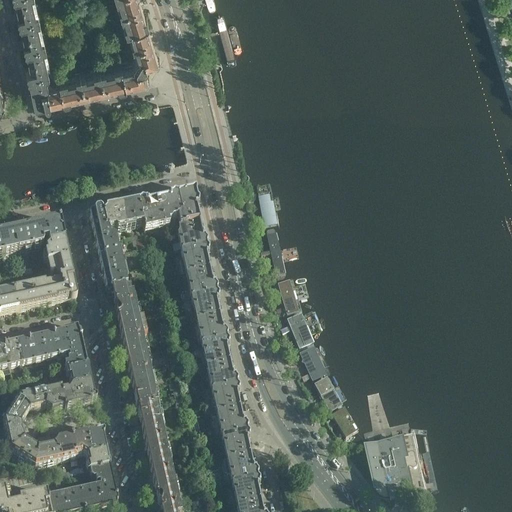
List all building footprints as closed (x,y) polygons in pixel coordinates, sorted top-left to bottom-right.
[(144,16),(142,7),(139,0),(118,0),(120,6),(118,6),(121,16),(123,15),(125,23),(123,23),(125,30),(129,29),(146,24),(146,23),(147,22),(146,17),(144,16)] [(205,0),(210,12),(210,13),(211,14),(212,15),(214,15),(215,15),(216,14),(217,13),(217,12),(217,11),(217,9),(214,0),(205,0)] [(35,11),(33,2),(15,6),(18,19),(38,15),(37,10),(35,11)] [(39,29),(37,20),(39,20),(38,15),(18,19),(21,33),(39,29)] [(217,22),(228,65),(228,66),(229,67),(229,68),(230,68),(230,69),(231,69),(232,69),(233,69),(234,69),(235,69),(235,68),(236,68),(236,67),(237,67),(237,66),(237,65),(237,64),(225,20),(225,19),(224,19),(223,18),(222,17),(221,16),(220,16),(219,15),(219,16),(218,18),(217,19),(217,20),(217,21),(217,22)] [(151,39),(150,34),(146,24),(129,29),(132,39),(130,40),(132,45),(134,44),(151,39)] [(41,38),(39,29),(21,33),(24,46),(44,42),(43,37),(41,38)] [(157,62),(158,59),(156,57),(151,39),(134,44),(137,55),(135,55),(131,62),(132,64),(121,66),(125,83),(143,79),(146,80),(148,77),(146,74),(144,67),(146,64),(157,62)] [(45,56),(43,47),(45,47),(44,42),(24,46),(27,60),(45,56)] [(48,69),(45,56),(27,60),(29,69),(26,69),(26,70),(26,71),(25,71),(25,72),(26,73),(27,74),(48,69)] [(125,83),(121,66),(121,65),(114,66),(114,68),(105,70),(105,68),(100,69),(104,88),(118,85),(119,86),(124,85),(125,83)] [(62,97),(58,80),(47,82),(46,75),(48,72),(48,69),(27,74),(27,75),(27,76),(26,76),(26,77),(27,77),(27,78),(28,78),(33,100),(33,101),(34,102),(34,103),(35,103),(36,103),(37,103),(38,103),(45,101),(45,102),(46,102),(47,102),(48,102),(48,101),(49,101),(49,100),(62,97)] [(104,88),(100,69),(95,70),(95,72),(86,74),(86,72),(72,75),(72,77),(65,78),(65,77),(58,78),(58,80),(62,97),(63,97),(63,98),(68,97),(70,95),(104,88)] [(271,186),(257,188),(265,228),(279,225),(271,186)] [(198,225),(195,211),(198,210),(194,194),(177,198),(181,216),(180,216),(177,220),(180,222),(181,229),(198,225)] [(181,216),(177,198),(169,199),(169,202),(158,205),(163,228),(168,227),(168,224),(172,223),(172,221),(177,220),(180,216),(181,216)] [(163,228),(158,205),(146,207),(146,205),(138,206),(142,228),(143,232),(163,228)] [(142,228),(138,206),(120,210),(125,232),(142,228)] [(125,232),(120,210),(102,214),(106,232),(108,233),(115,232),(117,234),(125,232)] [(106,232),(102,214),(91,217),(90,217),(89,218),(89,219),(95,244),(111,240),(116,243),(114,237),(108,233),(106,232)] [(64,245),(60,226),(59,226),(57,225),(57,224),(40,228),(42,238),(46,237),(48,246),(49,248),(64,245)] [(202,239),(200,232),(198,225),(181,229),(180,229),(180,232),(179,235),(181,244),(179,245),(180,253),(206,248),(204,239),(202,239)] [(48,246),(46,237),(42,238),(40,228),(26,231),(31,253),(42,251),(44,249),(43,247),(48,246)] [(31,253),(26,231),(12,234),(17,256),(31,253)] [(277,233),(267,235),(276,277),(286,275),(277,233)] [(17,256),(12,234),(0,236),(0,247),(3,259),(17,256)] [(119,256),(116,243),(111,240),(95,244),(98,261),(119,256)] [(68,263),(64,245),(49,248),(49,251),(46,254),(47,259),(45,259),(46,268),(48,267),(68,263)] [(209,271),(205,257),(208,256),(206,248),(180,253),(182,262),(185,262),(188,276),(209,271)] [(122,273),(119,256),(98,261),(102,277),(122,273)] [(72,279),(70,269),(68,263),(48,267),(50,275),(51,275),(52,279),(54,278),(55,281),(58,282),(72,279)] [(31,281),(29,275),(41,272),(40,269),(34,270),(26,272),(28,279),(26,279),(26,281),(28,281),(31,281)] [(212,286),(210,279),(209,271),(188,276),(191,290),(189,291),(191,300),(216,294),(214,285),(212,286)] [(126,290),(122,273),(102,277),(106,294),(126,290)] [(76,299),(72,279),(58,282),(59,285),(60,284),(64,304),(75,301),(76,301),(76,300),(76,299)] [(290,282),(278,285),(288,318),(300,314),(290,282)] [(60,284),(59,285),(44,288),(49,307),(64,304),(60,284)] [(49,307),(44,288),(30,291),(32,301),(29,302),(32,311),(49,307)] [(132,301),(131,296),(128,297),(126,290),(106,294),(106,296),(108,301),(107,301),(108,302),(112,301),(114,308),(115,310),(135,305),(134,301),(132,301)] [(32,311),(29,302),(32,301),(30,291),(13,295),(18,314),(32,311)] [(219,318),(216,303),(218,303),(216,294),(191,300),(193,308),(195,308),(198,322),(219,318)] [(18,314),(13,295),(0,297),(0,308),(2,308),(4,317),(18,314)] [(137,322),(134,310),(136,310),(135,305),(115,310),(116,312),(117,314),(116,315),(116,316),(116,317),(118,327),(137,322)] [(302,316),(287,322),(300,351),(314,345),(302,316)] [(222,332),(220,325),(219,318),(198,322),(201,336),(199,337),(201,346),(226,340),(225,331),(222,332)] [(140,335),(137,322),(118,327),(122,343),(142,339),(141,334),(140,335)] [(83,352),(79,332),(78,332),(78,331),(66,334),(70,356),(68,356),(69,360),(75,359),(74,354),(83,352)] [(70,356),(66,334),(53,337),(58,358),(68,356),(70,356)] [(58,358),(53,337),(40,340),(45,361),(58,358)] [(145,356),(142,344),(143,344),(142,339),(122,343),(126,360),(145,356)] [(45,361),(40,340),(28,343),(32,364),(45,361)] [(229,364),(226,349),(228,349),(226,340),(201,346),(203,355),(205,354),(208,368),(229,364)] [(32,364),(28,343),(16,345),(21,367),(32,364)] [(21,367),(16,345),(3,348),(8,370),(21,367)] [(313,384),(328,377),(315,348),(300,355),(313,384)] [(87,369),(83,352),(74,354),(75,359),(69,360),(67,361),(68,366),(64,366),(66,373),(87,369)] [(147,368),(145,356),(126,360),(129,377),(150,372),(149,368),(147,368)] [(232,378),(231,371),(229,364),(208,368),(212,383),(209,383),(211,392),(237,386),(235,378),(232,378)] [(90,385),(87,369),(66,373),(65,374),(67,383),(69,383),(71,388),(72,389),(75,388),(90,385)] [(152,390),(149,377),(151,377),(150,372),(129,377),(133,394),(152,390)] [(328,379),(314,387),(330,415),(344,407),(328,379)] [(94,400),(90,385),(75,388),(76,395),(78,395),(80,408),(95,405),(95,404),(96,404),(96,403),(97,403),(97,402),(96,401),(95,400),(94,400)] [(239,410),(236,396),(239,395),(237,386),(211,392),(213,401),(215,400),(219,415),(239,410)] [(80,408),(78,395),(76,395),(75,388),(72,389),(71,388),(69,388),(68,390),(60,391),(65,411),(80,408)] [(65,411),(60,391),(59,389),(45,393),(47,401),(45,411),(46,411),(46,410),(51,414),(65,411)] [(156,406),(152,390),(133,394),(137,411),(156,406)] [(45,411),(47,401),(45,393),(36,395),(34,398),(31,396),(17,399),(30,414),(30,413),(34,412),(35,413),(40,412),(40,411),(45,410),(45,411)] [(30,414),(17,399),(11,410),(12,413),(8,414),(2,424),(21,427),(23,423),(24,423),(27,418),(26,418),(29,414),(30,414)] [(160,423),(156,406),(137,411),(140,427),(160,423)] [(242,424),(241,417),(239,410),(219,415),(222,429),(219,429),(221,438),(247,433),(245,424),(242,424)] [(342,411),(330,419),(345,442),(357,434),(342,411)] [(163,440),(160,423),(140,427),(144,444),(163,440)] [(24,443),(23,438),(22,432),(21,432),(20,428),(21,428),(21,427),(2,424),(5,437),(8,439),(6,442),(9,455),(25,443),(24,443),(24,442),(24,443)] [(249,456),(246,442),(249,441),(247,433),(221,438),(223,447),(226,446),(229,461),(249,456)] [(106,454),(102,438),(103,438),(103,437),(104,437),(104,436),(104,435),(103,434),(102,434),(101,434),(87,437),(90,450),(88,450),(90,457),(106,454)] [(90,450),(87,437),(72,440),(76,460),(83,459),(86,460),(88,458),(90,457),(88,450),(90,450)] [(420,481),(418,470),(417,470),(415,460),(416,460),(415,460),(413,450),(411,440),(411,439),(378,447),(366,450),(367,456),(375,492),(376,492),(376,493),(376,494),(377,495),(378,496),(379,498),(380,498),(381,499),(382,500),(383,500),(384,501),(386,501),(388,501),(390,501),(423,494),(423,493),(420,482),(420,481)] [(77,462),(76,460),(72,440),(58,443),(54,448),(65,465),(77,462)] [(167,457),(163,440),(144,444),(148,461),(167,457)] [(34,472),(38,451),(37,451),(37,452),(33,449),(33,448),(29,445),(28,446),(24,444),(25,443),(9,455),(19,462),(17,465),(22,468),(23,465),(34,472)] [(65,465),(54,448),(53,448),(53,449),(49,450),(48,449),(43,450),(43,451),(38,452),(38,451),(34,472),(47,469),(49,465),(52,468),(65,465)] [(109,468),(106,454),(90,457),(88,458),(86,460),(87,465),(84,466),(86,473),(89,472),(109,468)] [(253,471),(251,463),(249,456),(229,461),(232,475),(229,476),(231,484),(257,479),(255,470),(253,471)] [(171,473),(167,457),(148,461),(152,478),(171,473)] [(113,485),(109,468),(89,472),(90,480),(92,481),(94,481),(95,485),(96,486),(99,485),(100,489),(105,488),(104,486),(113,485)] [(34,482),(32,472),(23,474),(25,484),(34,482)] [(174,490),(171,473),(152,478),(155,494),(174,490)] [(77,485),(75,475),(67,477),(69,487),(77,485)] [(69,487),(67,477),(59,479),(61,488),(69,487)] [(260,502),(256,488),(259,487),(257,479),(231,484),(233,493),(236,493),(239,507),(260,502)] [(117,506),(113,485),(104,486),(105,488),(100,489),(96,490),(101,511),(117,507),(117,506)] [(95,511),(101,511),(96,490),(80,494),(83,511),(95,511)] [(178,507),(174,490),(155,494),(157,504),(158,505),(159,506),(160,506),(160,508),(159,508),(159,511),(178,507)] [(49,511),(47,501),(47,500),(7,509),(4,494),(0,494),(0,511),(49,511)] [(83,511),(80,494),(63,497),(66,511),(83,511)] [(66,511),(63,497),(47,501),(49,511),(66,511)] [(261,511),(261,510),(260,502),(239,507),(240,511),(261,511)]
